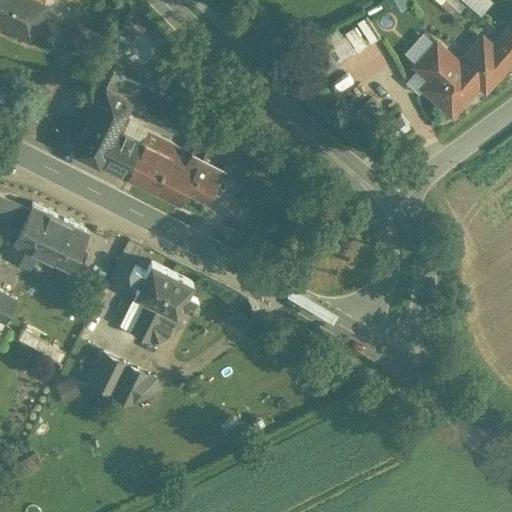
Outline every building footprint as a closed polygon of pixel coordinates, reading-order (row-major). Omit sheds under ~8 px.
[(46,6),(33,0),(0,0),(0,24),(30,38),(46,6)] [(441,0),(451,11),(462,1),(461,0),(441,0)] [(468,0),(482,11),(490,0),(468,0)] [(379,35),(366,15),(357,21),(370,41),(379,35)] [(511,20),(511,22),(511,23),(502,33),(511,42),(511,20)] [(89,25),(77,21),(74,31),(71,30),(63,54),(84,61),(92,37),(86,35),(89,25)] [(366,44),(354,26),(345,32),(357,50),(366,44)] [(492,44),(482,35),(458,62),(477,80),(484,86),(509,60),(508,59),(511,54),(511,42),(502,33),(492,44)] [(343,35),(324,47),(335,64),(354,51),(343,35)] [(458,62),(436,41),(416,63),(431,76),(423,85),(451,110),(477,80),(458,62)] [(431,76),(416,63),(408,71),(423,85),(431,76)] [(131,96),(137,84),(139,81),(113,68),(105,83),(131,96)] [(105,83),(72,148),(98,161),(119,121),(125,109),(131,96),(105,83)] [(186,109),(137,84),(131,96),(125,109),(142,117),(144,112),(176,129),(186,109)] [(369,96),(357,109),(366,117),(378,104),(369,96)] [(128,116),(124,123),(121,131),(141,140),(141,139),(146,128),(148,125),(128,116)] [(119,121),(98,161),(124,174),(142,139),(141,139),(141,140),(121,131),(124,123),(119,121)] [(210,189),(217,175),(233,145),(201,127),(190,150),(185,161),(195,166),(184,187),(205,198),(210,189)] [(185,161),(190,150),(146,128),(141,139),(142,139),(124,174),(125,175),(126,174),(178,200),(184,187),(195,166),(185,161)] [(217,175),(210,189),(218,192),(224,179),(217,175)] [(29,208),(0,193),(0,228),(5,231),(15,236),(29,208)] [(89,228),(32,200),(29,208),(15,236),(13,238),(71,266),(89,228)] [(145,270),(140,280),(135,292),(146,297),(155,302),(172,269),(151,259),(145,270)] [(140,280),(145,270),(135,265),(130,275),(140,280)] [(193,280),(172,269),(155,302),(165,307),(177,313),(182,302),(190,306),(196,305),(198,300),(196,295),(187,291),(193,280)] [(17,296),(0,287),(0,317),(5,320),(6,320),(17,296)] [(119,323),(130,329),(146,297),(135,292),(119,323)] [(146,297),(130,329),(140,334),(155,302),(146,297)] [(227,316),(244,312),(241,300),(224,305),(227,316)] [(155,302),(140,334),(149,338),(165,307),(155,302)] [(166,334),(177,313),(165,307),(149,338),(166,334)] [(23,324),(17,334),(57,358),(63,348),(23,324)] [(112,390),(126,361),(103,350),(89,379),(112,390)] [(155,375),(126,361),(112,390),(133,400),(159,387),(155,375)] [(78,392),(71,378),(57,385),(65,399),(78,392)] [(26,454),(7,464),(13,477),(32,467),(26,454)]
